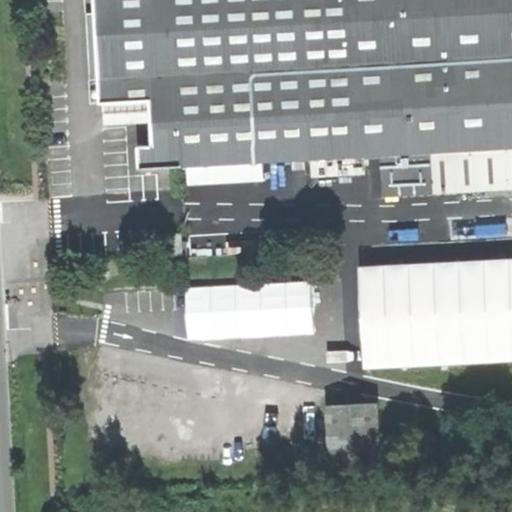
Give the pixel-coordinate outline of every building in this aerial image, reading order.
[(511,188),(511,0),(94,0),(95,8),(99,75),(100,100),(151,96),(154,140),(139,142),(140,167),(381,153),(383,196),(511,188)] [(89,75),(99,75),(95,8),(86,8),(87,36),(89,75)] [(171,255),(183,253),(182,232),(170,233),(171,255)] [(365,367),(511,358),(511,257),(360,267),(365,367)] [(183,284),(185,338),(318,333),(316,279),(183,284)] [(377,401),(327,404),(329,464),(379,461),(377,401)]
